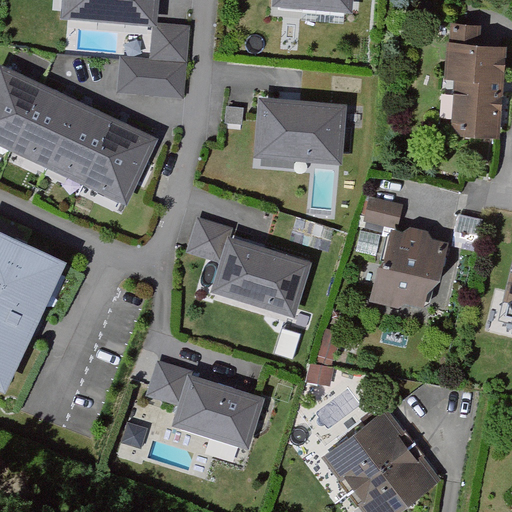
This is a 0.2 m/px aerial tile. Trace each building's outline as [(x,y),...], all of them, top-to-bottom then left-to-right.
[(191,26),(156,23),(157,0),(61,0),(59,22),(155,31),(152,63),(122,60),(118,94),(184,100),(191,26)] [(352,0),(273,0),(272,10),(351,17),(352,0)] [(481,28),(452,26),(448,77),(459,78),(455,133),(498,137),(504,51),(479,49),(481,28)] [(158,139),(0,67),(0,148),(127,206),(158,139)] [(346,109),(258,101),(252,160),(340,168),(346,109)] [(222,225),(194,216),(181,257),(216,268),(208,293),(293,319),(309,266),(218,238),(222,225)] [(445,236),(380,221),(364,292),(428,307),(445,236)] [(67,267),(0,235),(0,393),(7,396),(67,267)] [(511,267),(499,321),(511,324),(511,267)] [(266,404),(157,368),(147,398),(176,407),(170,425),(250,451),(266,404)] [(387,410),(324,458),(365,511),(399,511),(441,481),(387,410)]
